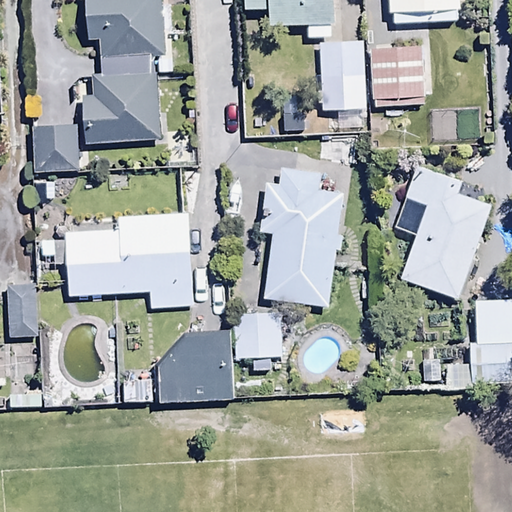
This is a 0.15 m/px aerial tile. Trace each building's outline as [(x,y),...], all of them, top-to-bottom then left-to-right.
[(98,76),(152,75),(151,58),(163,57),(159,0),(83,0),(87,42),(96,41),(98,76)] [(362,23),(317,25),(320,91),(365,89),(362,23)] [(425,25),(369,27),(371,86),(427,85),(425,25)] [(152,75),(98,76),(89,77),(90,96),(83,97),(83,87),(71,88),(72,105),(81,104),(83,146),(152,142),(153,169),(189,166),(189,157),(185,157),(185,147),(166,148),(164,118),(157,118),(154,75),(152,75)] [(86,153),(75,153),(76,125),(33,124),(31,171),(86,173),(86,153)] [(459,300),(490,208),(458,197),(462,185),(414,169),(403,201),(424,208),(399,280),(459,300)] [(65,266),(67,297),(148,294),(149,313),(190,311),(186,216),(118,219),(119,232),(65,234),(66,242),(53,243),(53,239),(39,240),(39,257),(52,256),(52,267),(65,266)] [(34,286),(7,287),(8,340),(35,339),(34,286)] [(278,293),(235,293),(236,340),(279,339),(278,293)] [(232,401),(228,335),(184,336),(155,365),(157,405),(232,401)] [(511,343),(468,345),(469,387),(511,385),(511,343)] [(150,378),(122,377),(122,403),(150,403),(150,378)]
